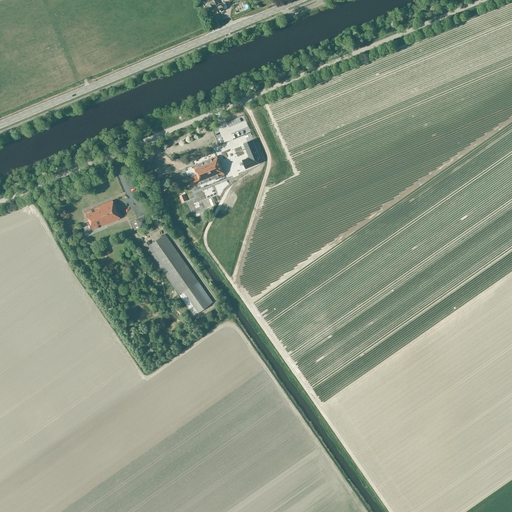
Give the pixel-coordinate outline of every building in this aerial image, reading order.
[(212,0),(213,1),(210,2),(213,7),(212,7),(215,14),(220,12),(214,0),(212,0)] [(214,0),(220,12),(225,9),(224,9),(227,8),(227,7),(226,3),(224,2),(222,3),(220,4),(218,0),(214,0)] [(239,10),(246,8),(244,1),(239,2),(232,4),(233,6),(237,5),(239,10)] [(249,157),(242,160),(246,169),(261,163),(252,140),(243,143),(248,155),(249,154),(250,157),(249,157)] [(244,159),(239,147),(229,150),(234,166),(243,163),(242,160),(244,159)] [(189,179),(192,187),(197,184),(198,186),(225,174),(217,156),(193,166),(198,175),(189,179)] [(222,192),(225,191),(222,184),(208,190),(211,197),(213,196),(222,192)] [(84,212),(92,230),(101,226),(100,224),(103,223),(104,225),(120,219),(112,200),(84,212)] [(148,224),(150,223),(147,214),(144,215),(135,219),(131,221),(134,230),(139,228),(148,224)] [(143,244),(194,315),(213,302),(165,234),(151,244),(149,240),(143,244)]
